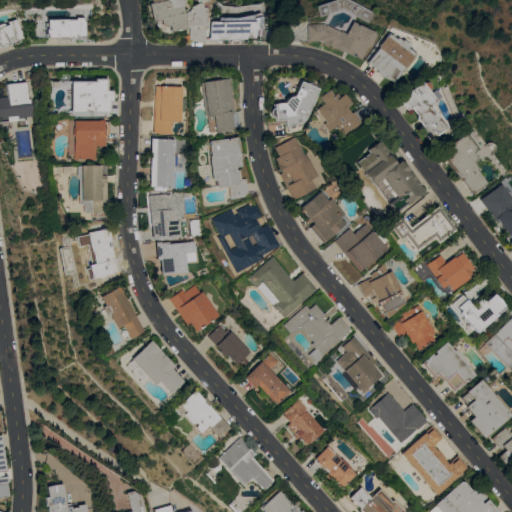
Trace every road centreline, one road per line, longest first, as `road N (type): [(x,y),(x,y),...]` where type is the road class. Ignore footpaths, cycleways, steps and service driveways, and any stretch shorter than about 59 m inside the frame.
road 1 (residential): [(511,277),(376,96),(339,69),(133,55),(32,56),(0,65)]
road 2 (residential): [(511,498),(300,253),(271,203),(257,137),(255,59)]
road 3 (residential): [(330,511),(175,337),(141,286),(129,228),(133,55)]
road 4 (residential): [(23,511),(0,302)]
